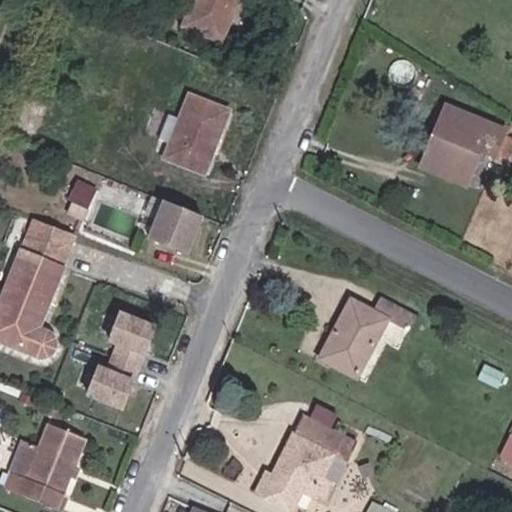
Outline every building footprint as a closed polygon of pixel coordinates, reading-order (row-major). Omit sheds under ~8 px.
[(199,0),(186,32),(225,46),(243,0),(199,0)] [(173,161),(213,176),(234,119),(194,104),(189,117),(179,113),(168,141),(179,145),(173,161)] [(152,133),(168,138),(175,118),(158,112),(152,133)] [(484,162),(497,166),(509,139),(454,114),(443,138),(452,142),(435,178),(470,195),(484,162)] [(502,175),(511,179),(511,153),(502,175)] [(192,258),(206,220),(169,205),(154,243),(192,258)] [(57,343),(46,338),(82,247),(41,231),(0,333),(0,347),(44,363),(56,362),(60,359),(62,354),(61,348),(57,343)] [(393,327),(412,334),(420,317),(387,303),(380,316),(359,306),(342,339),(349,342),(336,368),(364,384),(393,327)] [(128,416),(161,334),(126,320),(116,347),(125,351),(114,379),(105,376),(94,403),(128,416)] [(329,365),(336,368),(349,342),(342,339),(329,365)] [(343,490),(363,446),(309,420),(289,461),(292,462),(282,485),(279,483),(268,507),(278,511),(292,511),(301,494),(326,506),(333,486),(343,490)] [(7,498),(42,511),(67,511),(93,445),(57,432),(36,487),(13,479),(7,498)] [(0,463),(0,465),(10,469),(20,438),(9,435),(0,463)] [(369,511),(400,511),(374,502),(369,511)]
